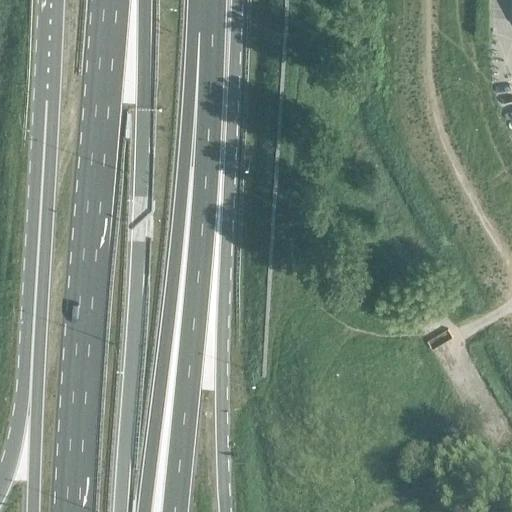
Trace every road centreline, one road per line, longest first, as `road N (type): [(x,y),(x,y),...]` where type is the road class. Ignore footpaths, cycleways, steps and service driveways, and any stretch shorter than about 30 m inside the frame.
road 1 (motorway): [(144,511),(206,0)]
road 2 (motorway): [(125,0),(142,105),(120,511)]
road 3 (trunk): [(176,511),(206,168),(207,0)]
road 4 (trunk): [(109,0),(73,511)]
road 5 (trunk): [(229,511),(225,314),(239,0)]
road 6 (trunk): [(55,0),(43,311)]
road 7 (trunk): [(43,311),(36,511)]
road 8 (trunk): [(43,311),(0,479)]
